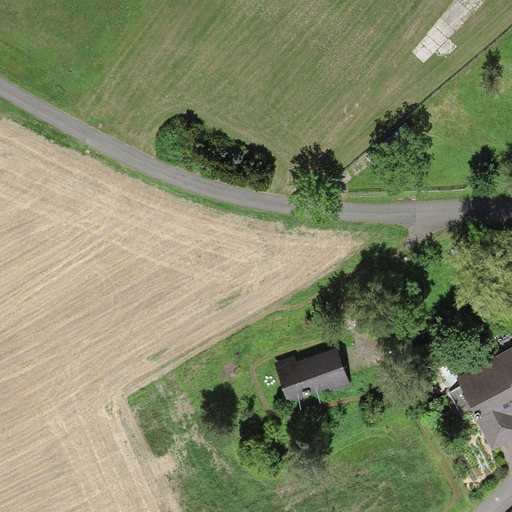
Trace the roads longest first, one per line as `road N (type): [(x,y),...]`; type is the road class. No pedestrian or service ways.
road 1 (unclassified): [(0,89),(99,145),(228,195),(284,207),(511,210)]
road 2 (track): [(284,207),(435,0)]
